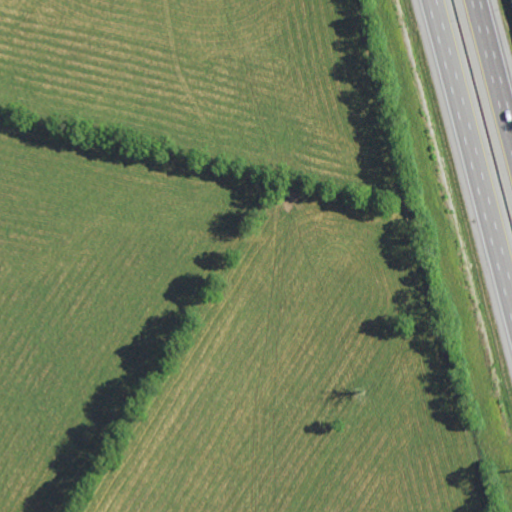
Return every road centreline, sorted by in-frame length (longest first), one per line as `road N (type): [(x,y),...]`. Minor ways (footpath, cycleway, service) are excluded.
road 1 (motorway): [(433,0),(511,296)]
road 2 (motorway): [(511,118),(481,0)]
